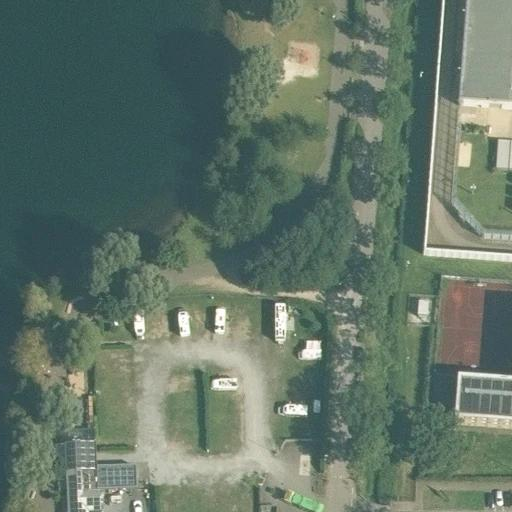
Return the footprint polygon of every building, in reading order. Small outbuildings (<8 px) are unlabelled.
[(511,0),(466,0),(458,107),(511,111),(511,0)] [(496,171),(511,172),(511,146),(497,145),(496,171)] [(511,385),(458,382),(455,426),(511,429),(511,385)] [(136,469),(96,470),(96,474),(97,493),(99,493),(99,494),(136,492),(136,469)] [(96,474),(84,475),(84,493),(97,493),(96,474)] [(84,493),(84,475),(67,476),(68,511),(99,511),(99,494),(99,493),(97,493),(84,493)]
